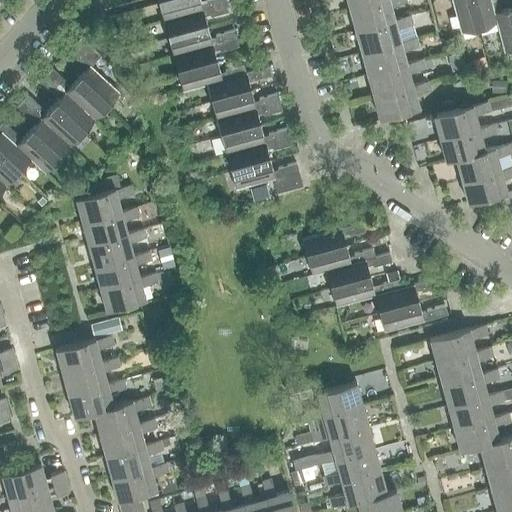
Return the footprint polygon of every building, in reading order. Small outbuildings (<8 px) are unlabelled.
[(169,0),(158,3),(163,20),(226,3),(225,0),(205,0),(206,2),(200,3),(199,0),(169,0)] [(376,0),(349,8),(355,30),(394,19),(390,6),(406,2),(405,0),(376,0)] [(478,27),(470,0),(451,0),(460,32),(478,27)] [(470,0),(478,27),(495,23),(496,22),(489,0),(470,0)] [(499,0),(489,0),(496,22),(495,23),(503,52),(511,49),(511,11),(511,8),(499,11),(498,5),(500,5),(499,0)] [(163,20),(168,38),(207,27),(204,15),(209,14),(210,16),(228,11),(226,3),(163,20)] [(420,11),(410,14),(412,24),(422,21),(420,11)] [(394,19),(355,30),(361,52),(400,41),(400,40),(396,28),(412,24),(410,14),(394,19)] [(168,38),(173,55),(236,38),(233,29),(215,34),(215,36),(210,38),(207,27),(168,38)] [(100,54),(81,36),(64,54),(79,67),(80,66),(85,70),(77,78),(106,106),(119,92),(90,65),(100,54)] [(400,41),(361,52),(367,74),(406,63),(403,51),(419,46),(416,36),(400,40),(400,41)] [(173,55),(178,72),(216,62),(213,50),(219,49),(219,51),(238,46),(236,38),(173,55)] [(341,59),(335,61),(338,72),(344,70),(341,59)] [(406,63),(367,74),(373,96),(412,85),(409,72),(425,68),(422,59),(406,63)] [(485,59),(469,63),(472,74),(488,70),(485,59)] [(183,91),(207,84),(206,84),(246,73),(245,72),(243,64),(224,69),(225,71),(220,73),(216,62),(178,72),(183,91)] [(270,66),(252,71),(245,72),(246,73),(206,84),(207,84),(211,101),(250,90),(247,79),(253,77),(253,79),(272,74),(270,66)] [(106,106),(77,78),(69,87),(64,83),(66,81),(52,68),(46,74),(94,119),(106,106)] [(94,119),(46,74),(40,81),(54,94),(56,92),(60,96),(52,105),(82,132),(94,119)] [(373,96),(379,119),(418,108),(415,94),(431,90),(428,80),(412,85),(373,96)] [(492,80),(491,93),(507,93),(507,80),(492,80)] [(211,101),(216,118),(279,101),(277,93),(258,98),(259,100),(253,101),(250,90),(211,101)] [(82,132),(52,105),(44,113),(40,109),(42,108),(27,95),(21,101),(70,145),(82,132)] [(500,98),(488,101),(491,111),(503,107),(500,98)] [(70,145),(21,101),(16,107),(30,120),(31,119),(36,122),(28,131),(57,159),(70,145)] [(216,118),(221,136),(260,125),(257,114),(262,112),(263,114),(281,109),(279,101),(216,118)] [(433,115),(439,138),(478,127),(475,115),(491,111),(488,101),(473,105),(472,105),(433,115)] [(445,161),(455,158),(485,150),(484,149),(481,137),(497,133),(509,129),(506,119),(494,123),(478,127),(439,138),(445,161)] [(57,159),(28,131),(20,140),(16,136),(17,134),(3,121),(0,124),(0,130),(30,158),(30,159),(45,173),(57,159)] [(221,136),(226,153),(289,136),(286,127),(268,133),(268,135),(263,136),(260,125),(221,136)] [(0,155),(18,172),(30,159),(30,158),(0,130),(0,155)] [(226,153),(230,170),(269,160),(266,148),(272,147),(272,149),(291,144),(289,136),(226,153)] [(494,146),(484,149),(485,150),(455,158),(461,180),(500,169),(497,157),(511,152),(511,150),(510,143),(494,147),(494,146)] [(18,172),(0,155),(0,179),(6,185),(18,172)] [(273,178),(277,192),(302,185),(296,162),(277,167),(278,169),(272,171),(269,160),(230,170),(235,189),(273,178)] [(506,192),(503,179),(511,176),(511,165),(500,169),(461,180),(467,203),(506,192)] [(116,174),(100,178),(103,190),(120,186),(116,174)] [(103,190),(75,198),(81,221),(121,210),(120,210),(117,198),(133,193),(130,184),(120,187),(120,186),(103,190)] [(253,201),(269,196),(266,184),(249,188),(253,201)] [(42,197),(37,202),(41,205),(45,200),(42,197)] [(81,221),(87,243),(127,232),(126,232),(123,220),(139,215),(136,206),(120,210),(121,210),(81,221)] [(301,238),(306,256),(346,245),(343,234),(348,233),(349,235),(368,230),(365,221),(341,228),(341,227),(301,238)] [(87,243),(93,265),(133,254),(132,254),(129,242),(145,237),(142,228),(126,232),(127,232),(87,243)] [(311,274),(326,271),(326,270),(375,257),(374,257),(372,248),(354,253),(354,255),(349,257),(346,245),(306,256),(311,274)] [(93,265),(99,287),(139,276),(138,276),(135,264),(151,259),(148,250),(132,254),(133,254),(93,265)] [(389,253),(374,257),(375,257),(326,270),(326,271),(330,287),(370,277),(367,266),(372,264),(373,266),(391,261),(389,253)] [(277,264),(268,267),(269,273),(278,270),(277,264)] [(165,269),(154,272),(157,281),(167,279),(165,269)] [(397,270),(385,274),(388,282),(396,280),(399,279),(397,270)] [(139,276),(99,287),(106,310),(145,299),(141,286),(157,281),(154,272),(138,276),(139,276)] [(335,306),(337,305),(374,295),(398,288),(396,280),(388,282),(377,285),(378,287),(373,288),(370,277),(330,287),(335,306)] [(413,284),(402,287),(398,288),(374,295),(379,312),(418,302),(415,291),(420,289),(421,291),(439,286),(437,277),(413,284)] [(379,312),(384,331),(423,320),(447,313),(444,304),(426,310),(426,312),(421,313),(418,302),(379,312)] [(90,325),(94,337),(121,329),(118,317),(90,325)] [(429,338),(435,361),(474,350),(471,338),(487,334),(484,324),(469,328),(468,327),(429,338)] [(55,348),(61,371),(101,361),(97,348),(113,344),(110,334),(95,339),(94,338),(55,348)] [(435,361),(441,383),(480,372),(477,360),(493,356),(490,346),(474,350),(435,361)] [(0,360),(0,361),(14,358),(11,347),(0,350),(0,360)] [(61,371),(67,393),(107,383),(107,382),(103,370),(119,366),(116,356),(101,361),(61,371)] [(14,358),(0,361),(3,372),(17,369),(14,358)] [(441,383),(447,405),(486,395),(483,382),(499,378),(496,368),(480,372),(441,383)] [(166,388),(163,377),(153,379),(156,391),(166,388)] [(74,416),(93,411),(93,410),(113,405),(112,404),(109,392),(125,388),(122,378),(107,382),(107,383),(67,393),(74,416)] [(307,419),(322,415),(362,404),(355,381),(316,392),(320,405),(304,409),(307,419)] [(511,387),(502,390),(505,400),(511,397),(511,387)] [(486,395),(447,405),(453,427),(492,417),(489,404),(505,400),(502,390),(486,395)] [(132,399),(112,404),(113,405),(93,410),(93,411),(99,433),(138,422),(135,409),(151,405),(148,395),(132,400),(132,399)] [(310,431),(295,436),(297,445),(313,441),(329,436),(328,436),(368,425),(362,404),(322,415),(307,419),(310,431)] [(0,420),(9,418),(10,418),(7,408),(0,409),(0,420)] [(459,450),(479,445),(479,444),(498,439),(495,426),(511,422),(508,412),(492,417),(453,427),(459,450)] [(154,417),(138,422),(99,433),(105,455),(144,444),(140,431),(157,427),(154,417)] [(332,449),(316,453),(319,462),(321,462),(374,447),(368,425),(328,436),(329,436),(332,449)] [(479,444),(479,445),(485,467),(511,459),(511,434),(498,439),(479,444)] [(160,439),(144,444),(105,455),(111,477),(150,466),(146,453),(162,449),(160,439)] [(2,444),(6,456),(19,453),(16,441),(15,441),(2,444)] [(374,447),(321,462),(324,474),(322,475),(325,484),(340,480),(379,469),(374,447)] [(511,459),(485,467),(491,488),(511,482),(511,459)] [(111,477),(117,499),(140,493),(152,490),(156,489),(153,475),(168,471),(166,462),(150,466),(111,477)] [(1,474),(7,497),(47,486),(40,463),(1,474)] [(290,471),(294,484),(304,481),(301,468),(290,471)] [(347,502),(356,500),(356,499),(386,492),(386,491),(379,469),(340,480),(344,492),(328,496),(331,506),(346,501),(347,502)] [(49,474),(52,484),(66,481),(63,470),(49,474)] [(261,481),(266,497),(270,511),(294,511),(289,490),(275,494),(271,478),(261,481)] [(52,484),(55,495),(69,491),(66,481),(52,484)] [(511,482),(491,488),(497,510),(511,506),(511,482)] [(239,487),(244,503),(246,511),(270,511),(266,497),(253,500),(249,484),(239,487)] [(47,486),(7,497),(11,511),(37,511),(53,508),(47,486)] [(202,486),(193,489),(195,499),(205,497),(202,486)] [(360,511),(358,511),(396,511),(401,511),(395,489),(386,491),(386,492),(356,499),(356,500),(360,511)] [(227,491),(217,493),(221,509),(222,509),(222,511),(246,511),(244,503),(231,506),(227,491)] [(145,511),(142,498),(140,493),(117,499),(120,511),(145,511)] [(209,511),(205,497),(195,499),(198,511),(222,511),(222,509),(221,509),(209,511)] [(416,498),(418,505),(425,503),(423,497),(416,498)] [(158,498),(149,501),(151,511),(161,508),(158,498)] [(173,505),(175,511),(185,511),(183,502),(173,505)]
